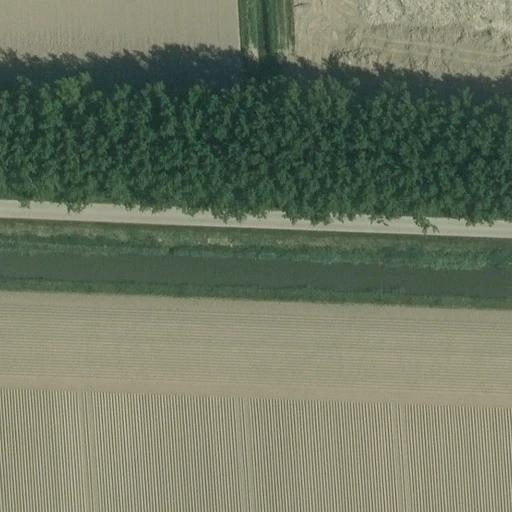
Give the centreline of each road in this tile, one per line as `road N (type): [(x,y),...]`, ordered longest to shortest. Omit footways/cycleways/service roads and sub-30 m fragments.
road 1 (unclassified): [(0,208),(511,229)]
road 2 (track): [(220,94),(511,109)]
road 3 (track): [(511,44),(458,53),(327,41),(314,56),(305,98)]
